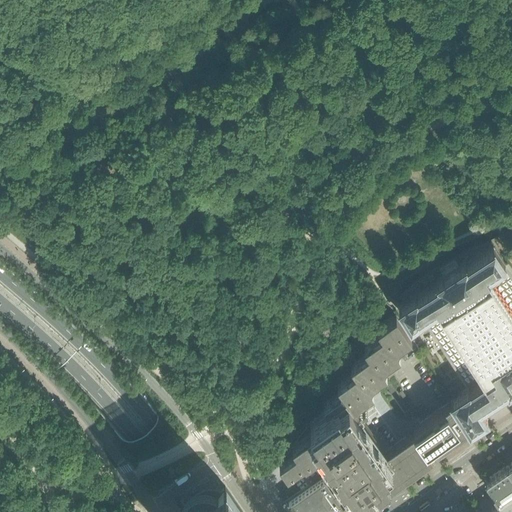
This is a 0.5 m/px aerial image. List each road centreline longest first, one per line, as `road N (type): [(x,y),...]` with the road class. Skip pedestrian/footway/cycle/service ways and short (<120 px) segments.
road 1 (unknown): [(266,383),(185,261),(158,234),(128,221),(69,157),(41,90)]
road 2 (primary): [(218,511),(119,384),(0,273)]
road 3 (tertiary): [(217,462),(127,357),(0,248)]
road 4 (primary): [(0,302),(98,393),(190,511)]
road 5 (tertiary): [(0,326),(85,415),(152,508)]
road 6 (tertiary): [(401,511),(511,431)]
